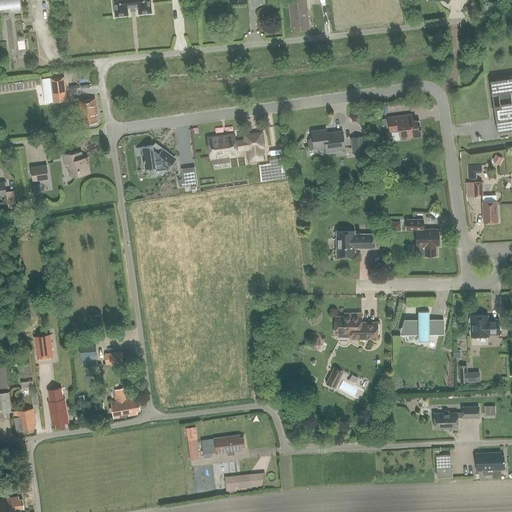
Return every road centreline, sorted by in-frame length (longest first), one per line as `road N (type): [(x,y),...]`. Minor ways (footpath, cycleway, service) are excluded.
road 1 (residential): [(109,131),(431,90),(443,112),(463,252)]
road 2 (residential): [(511,18),(119,58),(100,71),(109,131)]
road 3 (residential): [(511,444),(299,452),(284,445),(271,410),(152,420)]
road 4 (residential): [(152,420),(109,131)]
road 5 (residential): [(463,252),(468,284),(366,286)]
road 6 (residential): [(152,420),(28,439)]
